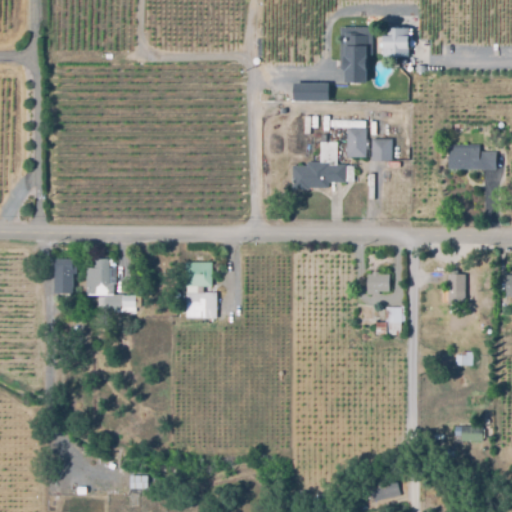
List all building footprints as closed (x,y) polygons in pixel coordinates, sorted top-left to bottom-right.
[(366,67),(366,85),(345,85),(345,67),(341,67),(341,55),(341,29),(371,29),(371,55),(365,55),(366,67)] [(409,57),(382,57),(382,29),(409,29),(409,57)] [(328,103),(293,103),(293,85),(328,85),(328,103)] [(364,128),(330,127),(330,120),(364,121),(364,128)] [(346,158),(345,129),(366,128),(366,139),(368,139),(368,155),(365,155),(365,158),(346,158)] [(391,161),(370,160),(371,139),(392,140),(391,161)] [(291,189),(290,167),(307,166),(306,163),(320,162),(319,143),(336,142),(337,165),(353,165),(354,181),(344,182),(344,183),(328,183),(328,187),(291,189)] [(495,170),(447,170),(447,145),(479,145),(479,152),(496,152),(495,170)] [(121,313),(121,308),(103,308),(103,295),(86,295),(85,268),(92,268),(92,259),(109,258),(109,268),(115,268),(116,284),(113,284),(113,294),(122,294),(122,296),(135,296),(136,312),(121,313)] [(55,293),(54,259),(72,259),(72,266),(77,266),(77,274),(72,274),(72,293),(55,293)] [(217,319),(186,319),(186,292),(187,292),(187,286),(186,286),(186,262),(212,263),(212,287),(204,287),(204,292),(217,292),(217,319)] [(378,295),(365,295),(366,274),(372,274),(372,271),(379,271),(379,274),(389,275),(389,292),(378,291),(378,295)] [(474,303),(441,303),(441,290),(447,290),(447,274),(466,274),(466,291),(474,291),(474,303)] [(511,296),(496,297),(496,287),(505,287),(504,278),(511,278),(511,296)] [(401,335),(375,335),(375,322),(385,322),(385,307),(401,307),(401,335)] [(472,366),(456,365),(456,355),(461,356),(461,352),(473,352),(472,366)] [(483,442),(461,442),(461,426),(483,426),(483,442)] [(370,503),(364,479),(394,472),(400,496),(370,503)] [(148,489),(130,489),(129,476),(147,476),(148,489)]
